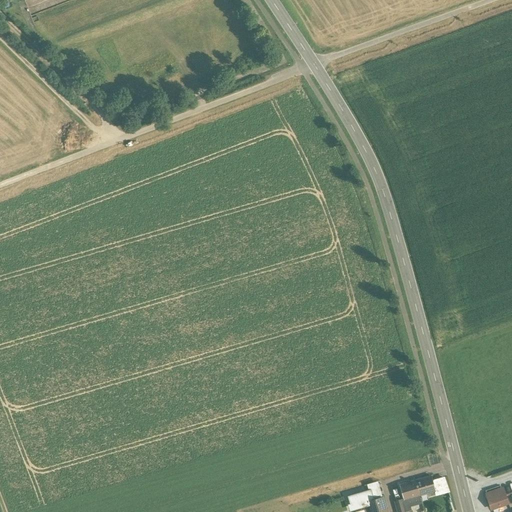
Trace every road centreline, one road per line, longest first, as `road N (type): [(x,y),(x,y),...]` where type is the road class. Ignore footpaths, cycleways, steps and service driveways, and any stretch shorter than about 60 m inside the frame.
road 1 (tertiary): [(468,511),(375,174),(270,0)]
road 2 (track): [(0,187),(431,23)]
road 3 (track): [(0,38),(109,145)]
